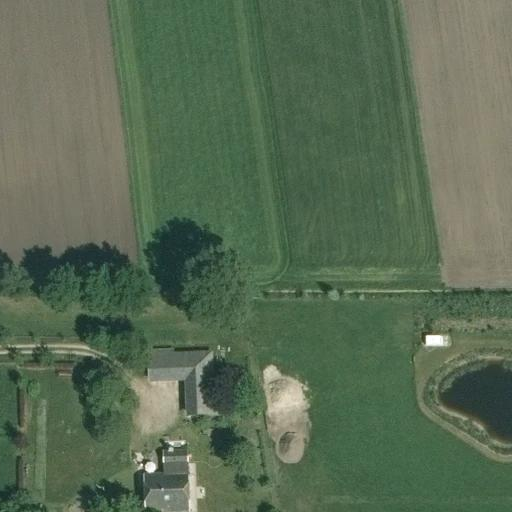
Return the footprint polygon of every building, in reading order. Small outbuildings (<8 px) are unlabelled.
[(210,355),(172,357),(173,376),(186,376),(191,381),(192,394),(212,393),(210,355)] [(187,452),(162,453),(163,476),(143,476),(144,511),(189,511),(188,474),(183,475),(183,467),(187,467),(187,452)] [(230,484),(231,462),(204,462),(203,483),(230,484)] [(269,481),(246,482),(246,503),(269,502),(269,481)] [(232,508),(232,485),(200,485),(200,508),(232,508)]
